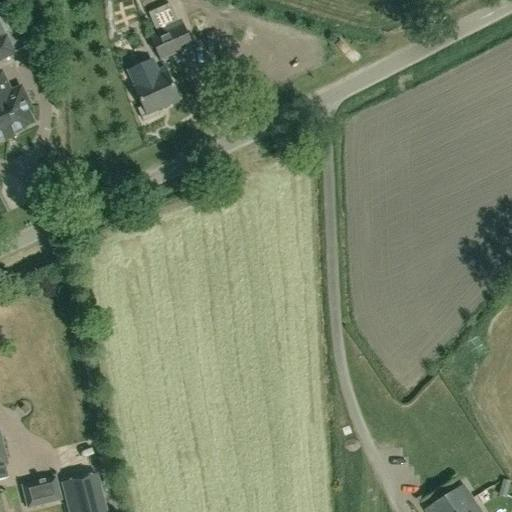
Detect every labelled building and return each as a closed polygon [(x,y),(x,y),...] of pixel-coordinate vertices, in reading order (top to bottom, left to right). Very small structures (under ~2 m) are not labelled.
[(161,31),(183,21),(176,6),(154,16),(161,31)] [(162,62),(194,48),(185,27),(153,41),(162,62)] [(0,60),(13,54),(6,38),(0,40),(0,60)] [(158,111),(180,101),(165,68),(150,75),(153,80),(134,88),(143,108),(138,110),(144,123),(160,115),(158,111)] [(1,73),(0,73),(0,138),(33,123),(25,106),(29,105),(21,88),(11,93),(1,73)] [(0,467),(9,465),(0,432),(0,467)] [(105,511),(96,476),(61,485),(67,511),(105,511)] [(22,487),(28,509),(61,501),(56,478),(22,487)] [(502,481),(497,497),(505,499),(510,483),(502,481)] [(425,511),(480,511),(464,486),(425,511)]
